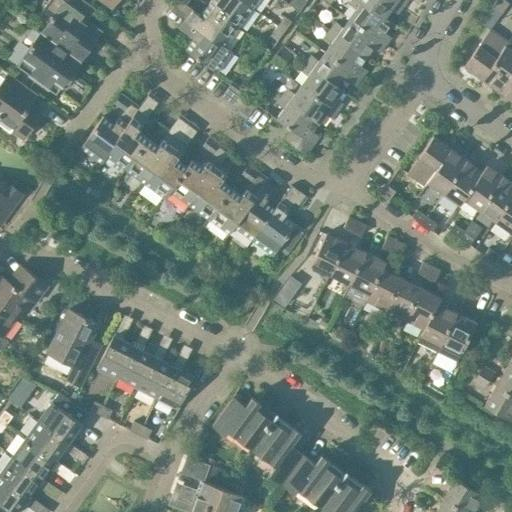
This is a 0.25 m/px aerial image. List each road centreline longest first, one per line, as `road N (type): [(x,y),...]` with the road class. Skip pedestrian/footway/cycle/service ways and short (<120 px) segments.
road 1 (residential): [(235,347),(0,244)]
road 2 (residential): [(399,511),(410,480),(235,347)]
road 3 (residential): [(345,184),(282,168),(154,70),(152,58)]
road 4 (residential): [(511,289),(345,184)]
road 5 (residential): [(174,458),(121,432),(108,435),(53,511)]
road 6 (residential): [(345,184),(422,67)]
road 7 (residential): [(174,458),(235,347)]
road 8 (residential): [(152,58),(118,66),(69,137)]
road 9 (residential): [(422,67),(434,88),(511,144)]
